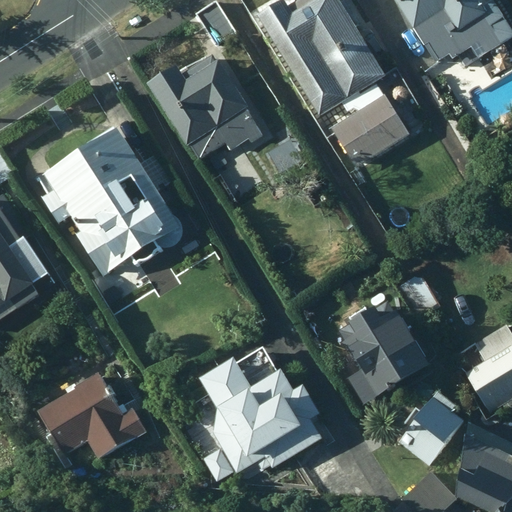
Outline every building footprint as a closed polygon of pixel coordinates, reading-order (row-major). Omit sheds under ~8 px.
[(282,0),(268,0),(251,11),(316,114),(382,72),(336,0),(284,0),(283,1),(282,0)] [(392,0),(432,61),(447,52),(450,57),(457,52),(465,65),(479,57),(478,55),(511,33),(490,0),(392,0)] [(220,7),(200,19),(224,54),(243,41),(220,7)] [(170,60),(141,79),(182,144),(185,142),(195,158),(222,141),(228,149),(245,138),(248,142),(261,135),(242,105),(244,103),(210,50),(177,71),(170,60)] [(398,119),(373,81),(340,102),(347,113),(328,125),(355,167),(412,129),(403,115),(398,119)] [(172,215),(170,214),(111,124),(40,170),(50,188),(39,194),(55,221),(67,214),(75,229),(74,230),(98,272),(127,255),(130,260),(134,257),(137,257),(140,257),(143,255),(145,254),(148,252),(149,250),(151,247),(158,244),(161,244),(163,244),(166,245),(169,244),(172,242),(174,241),(176,240),(178,237),(179,234),(179,232),(180,229),(180,226),(179,223),(178,221),(176,219),(174,217),(172,215)] [(0,153),(0,184),(15,175),(0,153)] [(0,214),(0,315),(36,292),(27,278),(38,271),(0,214)] [(440,305),(418,272),(399,284),(420,317),(440,305)] [(426,364),(392,308),(377,316),(370,303),(343,318),(352,333),(340,340),(358,371),(349,377),(363,401),(426,364)] [(511,336),(504,324),(450,358),(467,393),(473,389),(485,413),(511,395),(511,336)] [(232,361),(228,354),(194,375),(214,408),(211,433),(234,471),(254,460),(260,470),(268,465),(269,468),(320,438),(307,417),(316,412),(299,382),(289,388),(276,366),(273,368),(259,345),(232,361)] [(92,370),(32,408),(61,454),(84,440),(97,459),(144,429),(129,405),(120,412),(92,370)] [(399,441),(428,465),(461,420),(449,410),(453,405),(435,391),(420,412),(413,407),(395,432),(402,436),(399,441)] [(489,511),(511,491),(511,442),(466,420),(452,494),(489,511)] [(231,471),(218,449),(201,458),(215,481),(231,471)] [(439,511),(453,498),(428,471),(399,499),(412,511),(439,511)] [(511,511),(511,494),(491,511),(511,511)]
